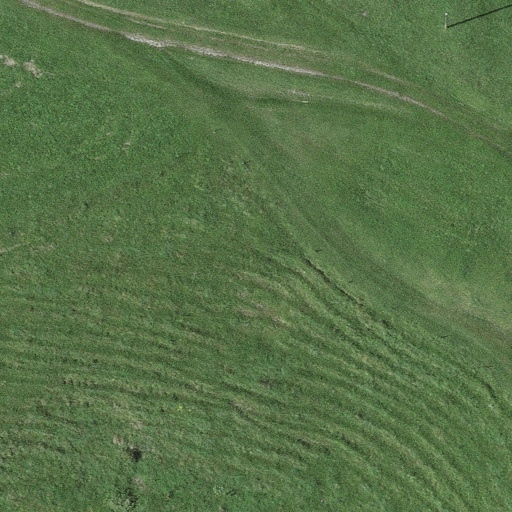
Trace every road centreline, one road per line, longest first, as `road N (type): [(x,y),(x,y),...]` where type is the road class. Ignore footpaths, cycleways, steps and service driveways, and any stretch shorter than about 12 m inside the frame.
road 1 (track): [(511,380),(413,318),(102,28)]
road 2 (track): [(37,0),(97,27),(388,82),(511,165)]
